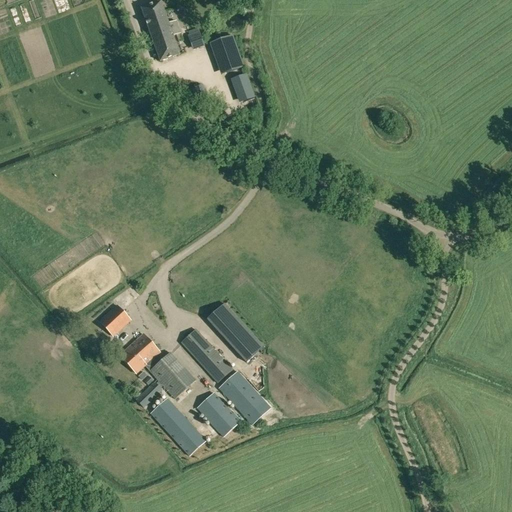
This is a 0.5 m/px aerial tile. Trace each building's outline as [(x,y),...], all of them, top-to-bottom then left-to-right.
[(176,21),(169,23),(169,24),(161,2),(142,9),(160,62),(180,55),(173,36),(180,34),(176,21)] [(208,103),(205,94),(195,98),(198,107),(208,103)] [(209,320),(248,363),(266,348),(227,305),(209,320)] [(117,306),(99,323),(114,338),(132,321),(117,306)] [(196,331),(181,344),(217,384),(232,371),(229,368),(196,331)] [(160,353),(144,335),(120,356),(136,374),(145,366),(151,372),(158,365),(153,359),(160,353)] [(196,381),(171,353),(151,372),(175,400),(196,381)] [(246,419),(264,402),(238,372),(219,389),(246,419)] [(144,408),(163,391),(155,383),(136,400),(144,408)] [(224,438),(241,423),(214,394),(198,409),(224,438)] [(190,457),(207,442),(168,399),(152,414),(190,457)]
